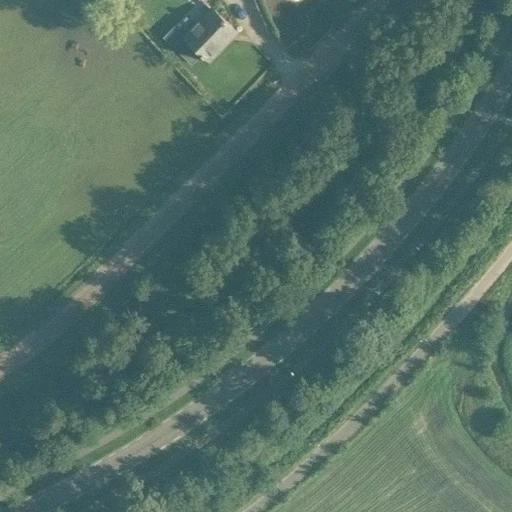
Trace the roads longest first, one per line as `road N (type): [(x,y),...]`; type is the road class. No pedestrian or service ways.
road 1 (tertiary): [(24,511),(192,413),(345,285),(428,189),(511,67)]
road 2 (unclassified): [(379,0),(147,228),(92,294),(0,368)]
road 3 (unclassified): [(255,511),(361,418),(511,251)]
